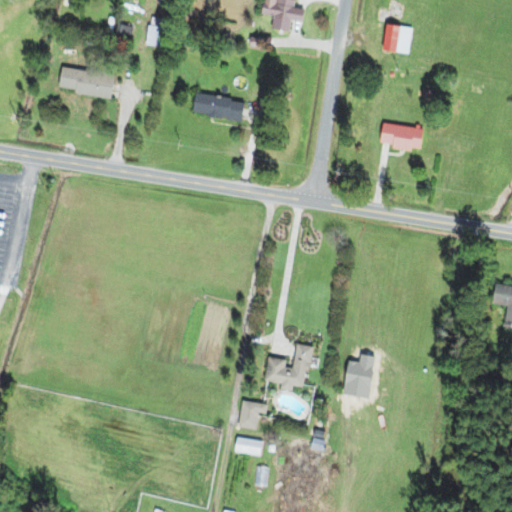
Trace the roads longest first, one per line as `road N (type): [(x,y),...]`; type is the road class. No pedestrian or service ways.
road 1 (residential): [(0,149),(511,248)]
road 2 (residential): [(340,0),(328,213)]
